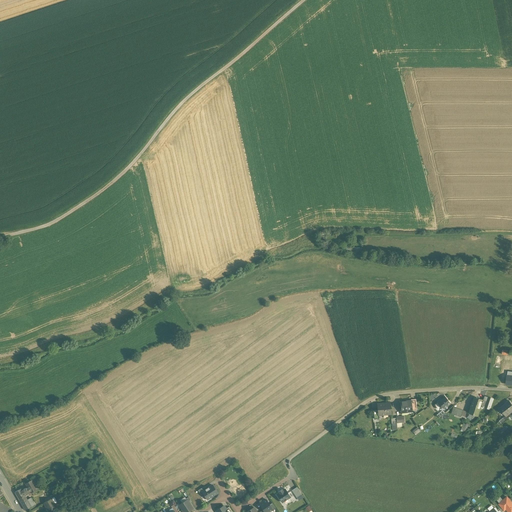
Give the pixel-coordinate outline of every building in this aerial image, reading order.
[(445,397),(438,402),(443,408),(450,403),(445,397)] [(482,400),(474,397),(471,408),(479,411),(482,400)] [(411,400),(400,402),(402,413),(413,411),(412,410),(411,400)] [(511,404),(509,401),(500,408),(503,413),(504,412),(506,415),(505,415),(506,416),(509,413),(511,411),(511,404)] [(390,403),(378,404),(378,410),(379,415),(391,414),(390,403)] [(461,429),(466,431),(467,426),(470,426),(470,424),(463,422),(461,429)] [(27,487),(23,490),(22,490),(25,495),(30,492),(31,493),(41,488),(36,478),(25,484),(27,487)] [(206,489),(202,491),(203,493),(204,495),(204,497),(206,497),(208,499),(209,498),(212,499),(212,496),(218,493),(212,485),(206,489)] [(297,487),(292,490),(297,498),(302,494),(297,487)] [(22,490),(21,489),(15,492),(19,499),(25,496),(25,495),(22,490)] [(279,493),(277,494),(282,502),(290,497),(285,489),(283,491),(282,489),(279,491),(279,493)] [(28,500),(26,496),(25,496),(19,499),(19,500),(25,510),(35,504),(31,498),(28,500)] [(511,511),(511,502),(507,497),(499,504),(501,507),(504,510),(506,509),(508,511),(511,511)] [(52,498),(44,503),(48,511),(52,509),(53,509),(52,508),(56,506),(52,498)] [(266,499),(260,504),(264,511),(269,511),(272,510),(273,510),(270,504),(266,499)] [(184,511),(187,511),(193,509),(189,503),(188,501),(187,500),(179,505),(184,511)]
